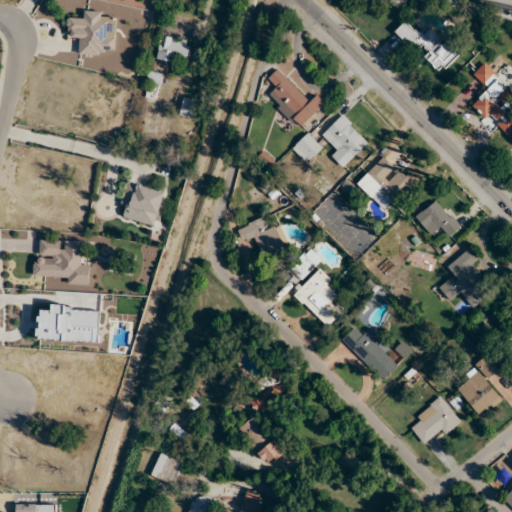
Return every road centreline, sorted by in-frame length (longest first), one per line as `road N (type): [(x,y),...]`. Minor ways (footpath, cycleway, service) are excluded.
road 1 (residential): [(441,489),(234,282),(216,253),(255,87),(285,0)]
road 2 (residential): [(0,15),(24,27),(26,42),(0,135),(5,401)]
road 3 (residential): [(511,211),(302,0)]
road 4 (residential): [(511,433),(415,511)]
